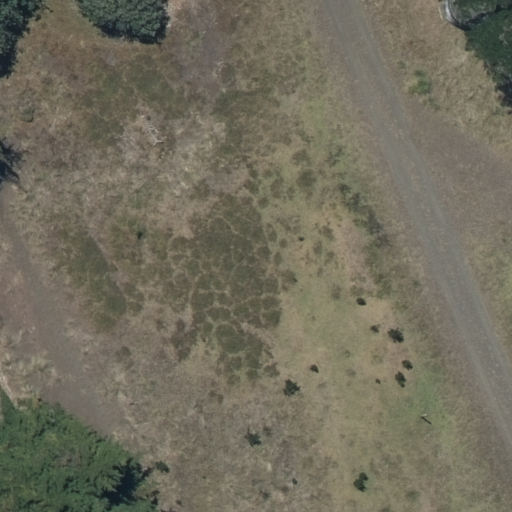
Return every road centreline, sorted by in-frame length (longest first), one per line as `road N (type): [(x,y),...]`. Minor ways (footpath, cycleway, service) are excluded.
road 1 (track): [(511,359),(358,0)]
road 2 (unknown): [(276,511),(511,401)]
